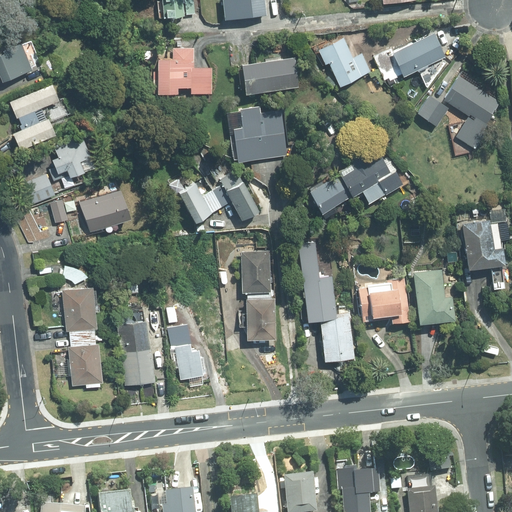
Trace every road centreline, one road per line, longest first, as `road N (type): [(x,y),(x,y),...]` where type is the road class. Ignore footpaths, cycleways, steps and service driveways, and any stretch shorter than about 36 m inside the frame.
road 1 (tertiary): [(28,443),(467,399)]
road 2 (unknown): [(307,415),(271,193)]
road 3 (tertiary): [(0,244),(28,443)]
